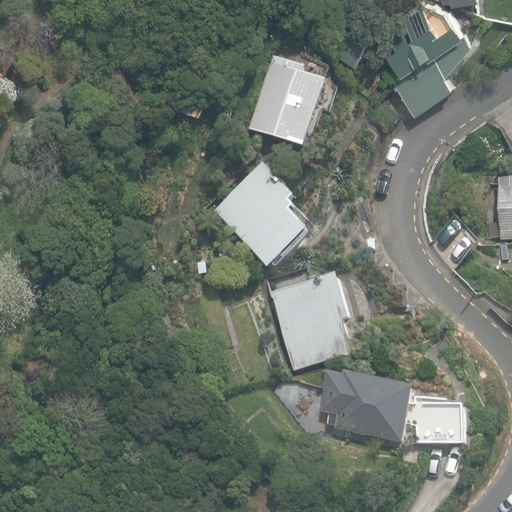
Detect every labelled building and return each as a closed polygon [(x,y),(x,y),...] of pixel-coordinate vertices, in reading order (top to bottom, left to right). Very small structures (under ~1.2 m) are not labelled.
[(400,79),(423,114),(460,89),(452,77),(479,46),(454,10),(429,3),(381,35),(408,74),(400,79)] [(342,57),(363,66),(377,31),(357,22),(342,57)] [(313,151),(335,83),(310,75),(312,69),(277,57),(253,131),(313,151)] [(184,112),(204,122),(212,106),(193,96),(184,112)] [(367,114),(391,134),(403,119),(379,100),(367,114)] [(218,210),(275,270),(282,264),(287,269),(315,243),(309,237),(316,230),(298,211),(302,206),(297,201),(301,197),(269,163),(218,210)] [(511,179),(503,180),(505,242),(511,241),(511,179)] [(377,270),(376,250),(352,252),(354,272),(369,272),(377,270)] [(201,275),(210,274),(209,264),(200,264),(201,275)] [(393,269),(377,270),(369,272),(370,292),(380,291),(381,311),(408,309),(407,288),(395,289),(393,269)] [(275,294),(298,373),(352,357),(349,321),(356,319),(343,275),(275,294)] [(412,424),(416,404),(420,387),(352,373),(351,377),(334,373),(326,412),(343,416),(340,430),(408,444),(412,424)] [(471,405),(416,404),(412,424),(421,426),(421,444),(470,445),(471,405)]
